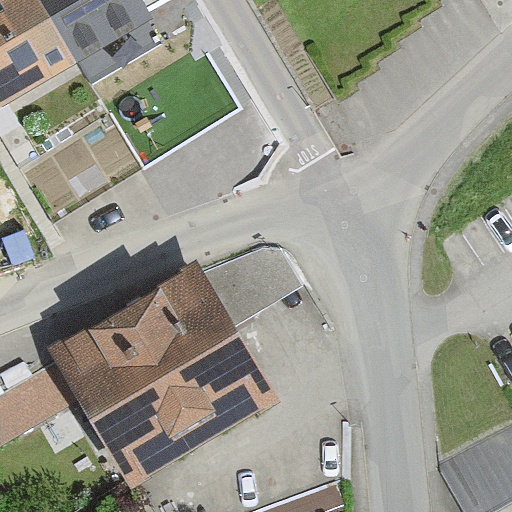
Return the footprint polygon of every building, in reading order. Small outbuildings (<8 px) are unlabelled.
[(85,75),(40,0),(6,0),(0,4),(0,106),(9,121),(85,75)] [(40,0),(85,75),(154,33),(134,0),(40,0)] [(361,0),(304,50),(336,86),(433,0),(361,0)] [(141,168),(113,125),(26,182),(54,225),(141,168)] [(124,322),(59,359),(140,498),(272,421),(191,283),(124,322)] [(0,335),(0,394),(59,359),(124,322),(116,299),(10,330),(0,335)] [(463,511),(508,511),(511,510),(511,430),(440,472),(463,511)]
